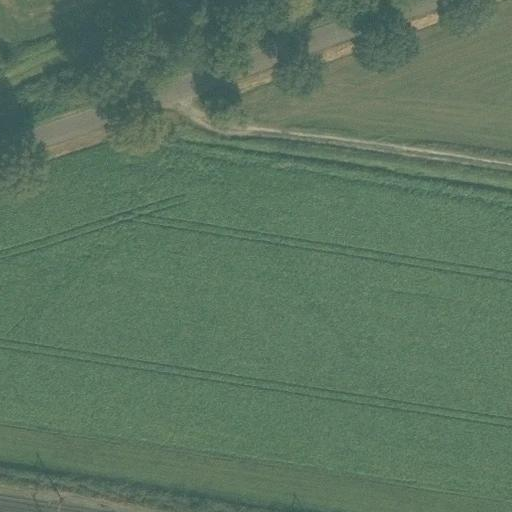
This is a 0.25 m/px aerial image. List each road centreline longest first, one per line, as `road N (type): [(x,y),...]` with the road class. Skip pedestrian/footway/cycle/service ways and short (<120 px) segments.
road 1 (tertiary): [(0,148),(436,0)]
road 2 (track): [(173,93),(218,124),(511,169)]
